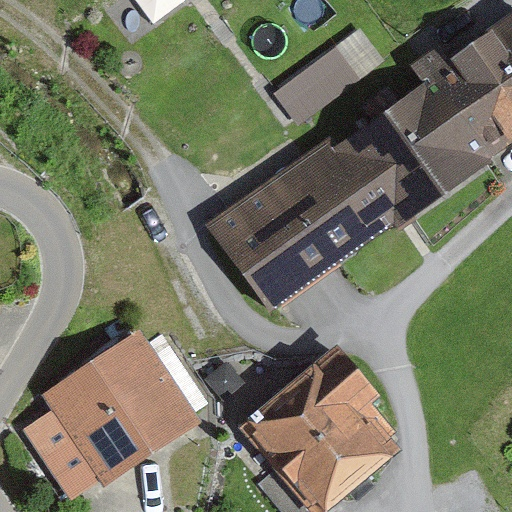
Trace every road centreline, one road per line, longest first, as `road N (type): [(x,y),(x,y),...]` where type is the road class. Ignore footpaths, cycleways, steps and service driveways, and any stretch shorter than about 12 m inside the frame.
road 1 (track): [(191,0),(300,150),(187,225),(166,173),(127,122),(51,40),(0,9)]
road 2 (residential): [(187,225),(228,308),(250,333),(308,343),(385,320)]
road 3 (residential): [(0,188),(26,195),(46,213),(65,258),(57,300),(0,395)]
road 4 (residential): [(385,320),(417,444),(416,511)]
road 5 (residential): [(385,320),(511,201)]
